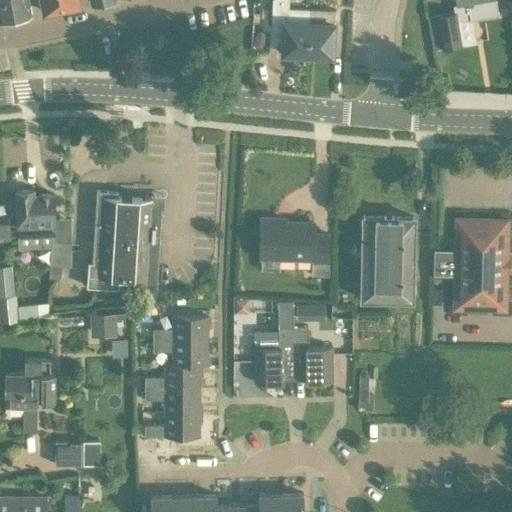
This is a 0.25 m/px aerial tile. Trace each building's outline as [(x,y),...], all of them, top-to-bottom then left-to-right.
[(0,0),(0,19),(31,14),(32,13),(29,0),(0,0)] [(79,5),(78,0),(41,0),(44,12),(45,11),(79,5)] [(282,53),(307,54),(310,9),(289,8),(289,0),(272,0),(272,8),(272,16),(271,26),(283,27),(282,53)] [(452,5),(452,7),(436,10),(437,14),(442,47),(460,44),(456,19),(498,13),(496,0),(458,0),(459,4),(452,5)] [(272,16),(272,8),(262,8),(262,16),(272,16)] [(335,9),(310,9),(307,54),(333,55),(334,23),(335,9)] [(34,194),(34,188),(16,189),(18,222),(27,221),(27,232),(56,230),(54,193),(34,194)] [(157,285),(158,273),(163,197),(118,194),(118,190),(98,189),(92,274),(88,274),(88,285),(120,287),(120,283),(157,285)] [(364,215),(362,273),(362,297),(413,298),(414,273),(415,216),(364,215)] [(313,257),(313,273),(329,274),(330,233),(315,233),(316,221),(275,220),(275,217),(263,216),(263,220),(262,220),(261,256),(313,257)] [(434,249),(434,262),(506,263),(508,219),(458,218),(457,249),(434,249)] [(70,266),(72,242),(51,241),(50,265),(49,273),(49,277),(61,278),(61,273),(62,265),(70,266)] [(505,307),(506,273),(506,263),(434,262),(433,275),(456,275),(455,306),(505,307)] [(12,264),(0,265),(0,294),(15,294),(12,264)] [(293,316),(294,316),(293,304),(292,304),(292,298),(269,299),(270,319),(293,319),(293,316)] [(145,302),(145,310),(156,310),(155,301),(145,302)] [(294,316),(298,315),(298,318),(307,317),(307,304),(293,304),(294,316)] [(116,331),(116,325),(124,324),(123,310),(90,311),(90,333),(116,331)] [(153,329),(153,337),(208,337),(208,315),(174,315),(174,328),(153,329)] [(256,383),(283,382),(283,378),(295,378),(294,323),(278,323),(279,347),(255,347),(256,383)] [(306,323),(294,323),(295,378),(306,377),(306,382),(334,381),(333,346),(308,347),(306,323)] [(173,351),(173,362),(173,363),(200,363),(200,365),(208,365),(208,337),(153,337),(153,351),(173,351)] [(24,407),(24,431),(38,431),(38,407),(38,401),(54,401),(54,373),(50,373),(50,358),(26,358),(25,371),(5,371),(5,390),(10,390),(10,406),(24,407)] [(173,363),(173,362),(165,362),(165,376),(164,376),(145,376),(145,386),(200,387),(200,365),(200,363),(173,363)] [(165,399),(165,409),(200,410),(200,387),(145,386),(145,399),(165,399)] [(199,437),(200,420),(200,410),(165,409),(165,424),(144,424),(145,436),(199,437)] [(100,440),(83,440),(55,440),(54,465),(82,465),(83,462),(99,462),(100,440)] [(158,440),(158,451),(158,452),(172,452),(172,451),(172,440),(158,440)] [(303,511),(303,493),(281,494),(281,511),(303,511)] [(281,511),(281,494),(259,494),(259,504),(260,504),(259,511),(281,511)] [(45,511),(46,496),(0,495),(0,511),(45,511)] [(194,511),(194,495),(172,496),(172,511),(194,511)] [(216,511),(216,505),(217,505),(216,495),(194,495),(194,511),(216,511)] [(172,511),(172,496),(150,496),(150,511),(172,511)]
